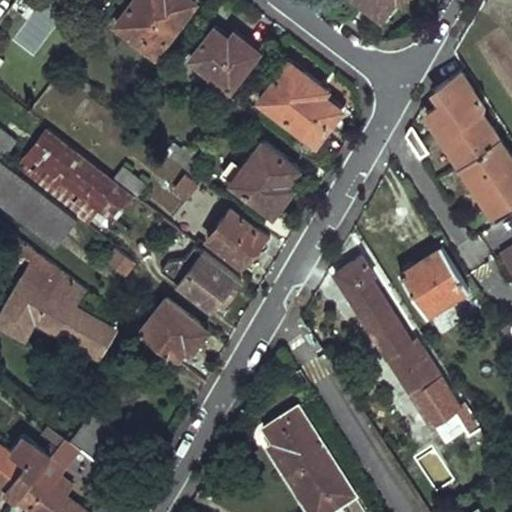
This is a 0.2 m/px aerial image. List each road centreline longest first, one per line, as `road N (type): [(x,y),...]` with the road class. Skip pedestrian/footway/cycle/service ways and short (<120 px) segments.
road 1 (residential): [(160,511),(408,87)]
road 2 (residential): [(286,0),(408,87)]
